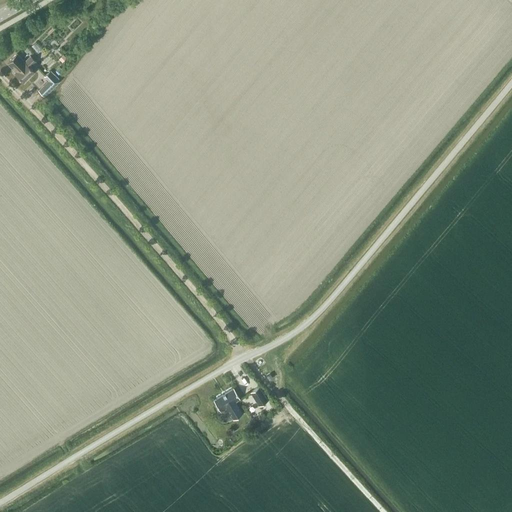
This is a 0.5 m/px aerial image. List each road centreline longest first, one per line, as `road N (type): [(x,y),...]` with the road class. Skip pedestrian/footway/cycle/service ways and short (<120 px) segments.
road 1 (unclassified): [(0,505),(310,325),(511,87)]
road 2 (track): [(0,75),(382,511)]
